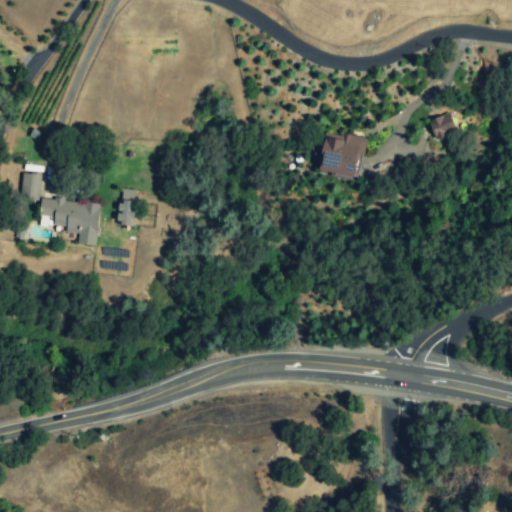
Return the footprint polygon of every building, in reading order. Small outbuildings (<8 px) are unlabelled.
[(436,140),(456,131),(448,112),(428,121),(436,140)] [(367,139),(326,131),(318,172),(354,179),(359,154),(364,155),(367,139)] [(20,199),(39,200),(40,174),(21,173),(20,199)] [(134,226),(135,189),(120,189),(119,225),(134,226)] [(96,246),(101,204),(41,197),(39,216),(54,217),(53,225),(66,227),(66,232),(79,233),(77,244),(96,246)]
